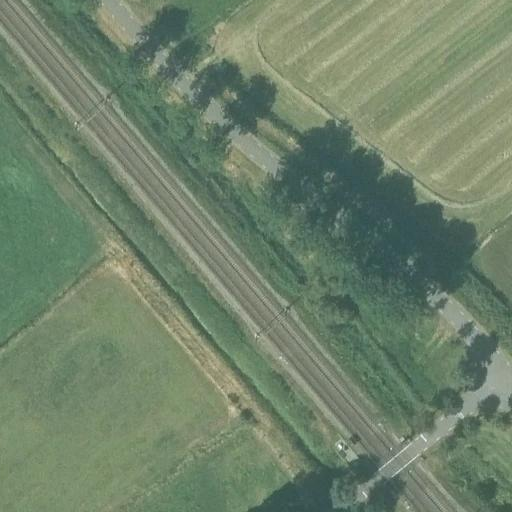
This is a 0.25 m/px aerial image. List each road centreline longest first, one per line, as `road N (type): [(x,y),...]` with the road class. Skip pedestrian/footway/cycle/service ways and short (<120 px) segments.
road 1 (unclassified): [(506,373),(447,312),(206,111),(110,0)]
road 2 (unclassified): [(323,511),(375,481),(506,373)]
